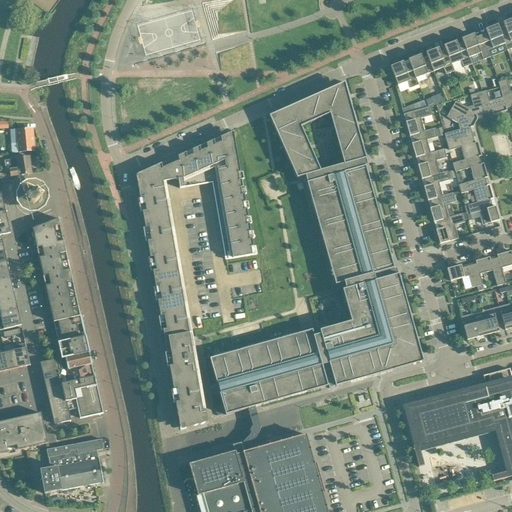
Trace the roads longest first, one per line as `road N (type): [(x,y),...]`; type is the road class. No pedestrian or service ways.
road 1 (residential): [(112,511),(116,431),(58,178),(34,112)]
road 2 (residential): [(121,170),(169,433)]
road 3 (residential): [(362,61),(121,170)]
road 4 (residential): [(362,61),(420,263)]
road 5 (residential): [(511,2),(362,61)]
road 6 (residential): [(31,380),(10,231)]
road 7 (residential): [(416,511),(385,394)]
